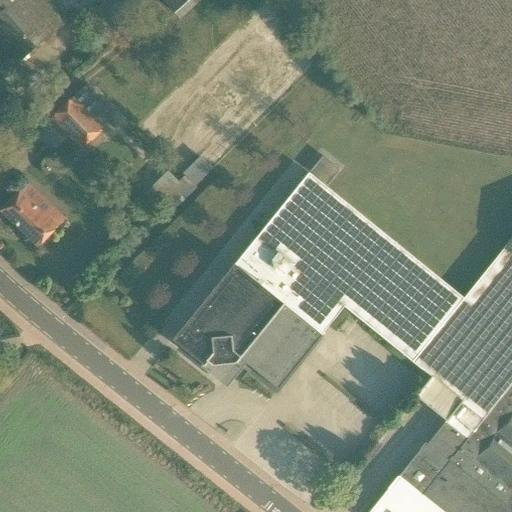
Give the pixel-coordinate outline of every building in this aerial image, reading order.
[(45,0),(0,38),(0,67),(5,74),(67,22),(47,0),(45,0)] [(0,0),(0,38),(45,0),(0,0)] [(111,0),(89,20),(93,25),(78,38),(94,56),(110,42),(109,40),(145,9),(138,2),(140,0),(111,0)] [(51,49),(58,57),(73,43),(63,32),(38,55),(48,66),(52,62),(45,54),(51,49)] [(114,115),(86,86),(52,119),(81,149),(84,146),(114,115)] [(340,169),(322,156),(310,172),(328,185),(340,169)] [(180,183),(167,171),(142,197),(154,210),(180,183)] [(511,511),(511,237),(504,248),(505,248),(464,298),(454,290),(309,173),(234,265),(234,264),(185,325),(172,341),(204,367),(207,363),(221,373),(230,372),(241,359),(278,390),(322,336),(322,335),(344,307),(402,354),(431,378),(415,397),(446,422),(422,452),(420,450),(370,511),(511,511)] [(38,247),(56,228),(19,193),(1,211),(38,247)]
